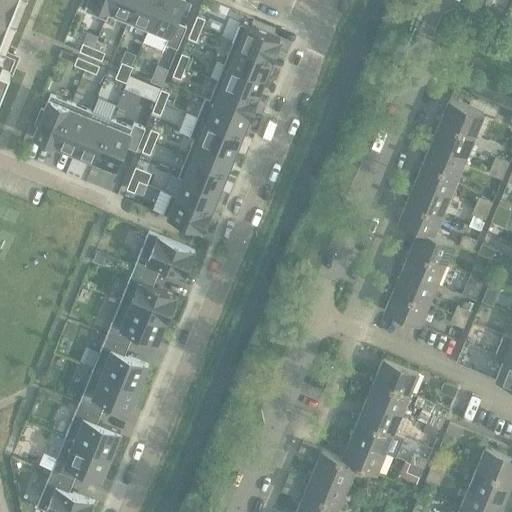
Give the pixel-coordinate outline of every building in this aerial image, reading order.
[(6,45),(24,0),(0,0),(0,91),(10,67),(5,65),(9,56),(14,58),(15,55),(3,51),(6,45)] [(112,0),(88,0),(84,10),(105,19),(112,0)] [(112,0),(105,19),(106,19),(108,14),(127,22),(136,0),(112,0)] [(159,0),(136,0),(127,22),(147,30),(159,0)] [(159,0),(147,30),(168,39),(166,43),(177,48),(186,27),(175,22),(183,0),(159,0)] [(205,18),(197,15),(192,26),(200,29),(205,18)] [(232,43),(272,59),(280,39),(240,23),(232,43)] [(196,41),(200,29),(192,26),(188,37),(196,41)] [(79,51),(90,55),(94,47),(82,42),(79,51)] [(232,43),(225,61),(264,77),(272,59),(232,43)] [(104,51),(94,47),(90,55),(101,60),(104,51)] [(189,56),(181,53),(177,64),(185,67),(189,56)] [(85,69),(88,61),(77,56),(74,64),(85,69)] [(88,61),(85,69),(96,73),(99,65),(88,61)] [(129,74),(133,66),(121,61),(119,67),(118,70),(129,74)] [(217,80),(257,96),(264,77),(225,61),(217,80)] [(157,64),(150,80),(161,84),(168,68),(157,64)] [(180,78),(185,67),(177,64),(172,75),(180,78)] [(129,74),(118,70),(117,72),(115,78),(126,82),(129,74)] [(205,97),(249,115),(257,96),(217,80),(209,98),(205,96),(205,97)] [(147,81),(142,94),(156,100),(161,87),(147,81)] [(164,103),(169,92),(161,89),(157,100),(164,103)] [(72,103),(50,94),(44,109),(41,108),(35,123),(38,125),(33,136),(55,144),(72,103)] [(241,134),(249,115),(205,97),(197,116),(241,134)] [(440,119),(475,134),(484,113),(449,98),(440,119)] [(160,114),(164,103),(157,100),(152,111),(160,114)] [(72,103),(55,144),(74,152),(91,111),(72,103)] [(91,111),(74,152),(94,160),(111,119),(91,111)] [(189,135),(233,153),(241,134),(197,116),(193,127),(189,135)] [(111,119),(94,160),(115,169),(125,145),(136,150),(145,127),(133,123),(132,127),(111,119)] [(475,134),(440,119),(432,139),(467,154),(475,134)] [(159,132),(151,128),(146,139),(154,143),(159,132)] [(189,135),(189,136),(193,138),(186,156),(226,172),(233,153),(189,135)] [(154,143),(146,139),(142,151),(150,154),(154,143)] [(423,159),(458,174),(467,154),(432,139),(423,159)] [(186,156),(178,175),(218,191),(226,172),(186,156)] [(492,164),(506,170),(509,162),(496,156),(492,164)] [(458,174),(423,159),(415,179),(450,194),(458,174)] [(506,170),(492,164),(489,173),(502,179),(506,170)] [(131,177),(139,180),(147,184),(151,173),(135,166),(131,177)] [(171,194),(210,210),(218,191),(178,175),(183,177),(175,194),(171,193),(171,194)] [(131,177),(126,188),(134,192),(139,180),(131,177)] [(407,199),(442,214),(450,194),(415,179),(407,199)] [(171,194),(163,213),(168,216),(202,229),(210,210),(171,194)] [(476,204),(489,210),(493,202),(479,196),(476,204)] [(419,229),(419,228),(433,234),(434,234),(442,214),(407,199),(398,220),(419,229)] [(489,210),(476,204),(472,213),(486,219),(489,210)] [(495,212),(508,218),(511,209),(498,204),(495,212)] [(505,227),(508,218),(495,212),(491,221),(505,227)] [(419,228),(419,229),(410,248),(445,263),(454,242),(434,234),(433,234),(419,228)] [(134,266),(157,275),(161,264),(185,273),(195,249),(188,247),(160,235),(149,231),(134,266)] [(473,250),(477,241),(463,235),(459,244),(473,250)] [(482,243),(478,253),(492,258),(496,249),(482,243)] [(402,268),(437,283),(445,263),(410,248),(402,268)] [(97,250),(93,260),(102,263),(106,254),(97,250)] [(166,318),(176,295),(152,286),(157,275),(134,266),(120,300),(166,318)] [(471,274),(484,279),(487,271),(474,266),(471,274)] [(437,283),(402,268),(394,288),(428,303),(437,283)] [(492,273),(489,282),(499,286),(501,279),(499,274),(493,271),(492,273)] [(484,279),(471,274),(467,283),(480,288),(484,279)] [(428,303),(394,288),(385,310),(420,324),(428,303)] [(129,343),(133,332),(157,341),(166,318),(120,300),(106,334),(129,343)] [(454,314),(467,319),(471,311),(457,305),(454,314)] [(467,319),(454,314),(450,322),(464,328),(467,319)] [(139,387),(148,364),(124,354),(129,343),(106,334),(93,368),(139,387)] [(494,353),(498,355),(511,360),(511,337),(503,334),(494,353)] [(511,360),(498,355),(497,359),(503,361),(496,379),(511,385),(511,360)] [(375,377),(410,392),(418,371),(384,356),(375,377)] [(79,402),(101,411),(106,400),(129,410),(139,387),(93,368),(79,402)] [(410,392),(375,377),(367,397),(402,412),(410,392)] [(458,387),(444,381),(440,391),(454,396),(458,387)] [(359,417),(393,432),(402,412),(367,397),(359,417)] [(65,436),(111,455),(120,432),(97,422),(101,411),(79,402),(65,436)] [(427,422),(441,428),(449,408),(435,403),(427,422)] [(393,432),(359,417),(351,437),(385,452),(393,432)] [(441,428),(427,422),(424,431),(437,436),(441,428)] [(450,422),(446,431),(460,437),(463,427),(450,422)] [(51,471),(73,479),(78,468),(101,478),(111,455),(65,436),(51,471)] [(385,452),(351,437),(342,457),(342,458),(357,464),(356,464),(363,467),(376,473),(385,452)] [(303,441),(299,450),(313,456),(317,446),(303,441)] [(477,466),(511,481),(511,479),(511,456),(486,445),(477,466)] [(322,449),(314,470),(348,484),(355,468),(362,471),(363,467),(356,464),(357,464),(342,458),(342,457),(322,449)] [(411,462),(424,468),(428,459),(414,454),(411,462)] [(424,468),(411,462),(407,471),(421,476),(424,468)] [(430,470),(443,476),(447,467),(433,462),(430,470)] [(511,481),(477,466),(469,486),(503,501),(511,481)] [(314,470),(305,490),(347,507),(348,503),(341,501),(348,484),(314,470)] [(443,476),(430,470),(426,479),(440,484),(443,476)] [(73,479),(51,471),(37,505),(53,511),(87,511),(92,500),(69,490),(73,479)] [(286,482),(300,487),(303,479),(290,473),(286,482)] [(300,487),(286,482),(283,490),(296,496),(300,487)] [(461,506),(475,511),(498,511),(503,501),(469,486),(461,506)] [(297,510),(302,511),(336,511),(338,508),(345,511),(347,507),(305,490),(297,510)] [(413,510),(418,511),(428,511),(430,507),(417,502),(413,510)]
